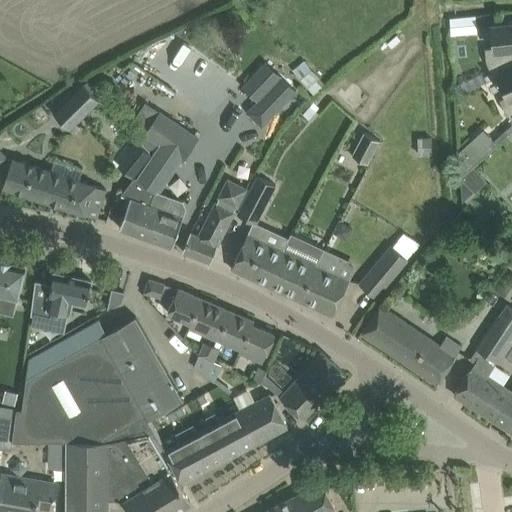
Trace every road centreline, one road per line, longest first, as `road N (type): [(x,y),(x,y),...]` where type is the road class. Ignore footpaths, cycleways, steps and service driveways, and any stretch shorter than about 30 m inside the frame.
road 1 (residential): [(379,372),(223,283),(133,251),(0,220)]
road 2 (residential): [(311,444),(484,460)]
road 3 (residential): [(379,372),(494,452)]
road 4 (residential): [(212,511),(311,444)]
